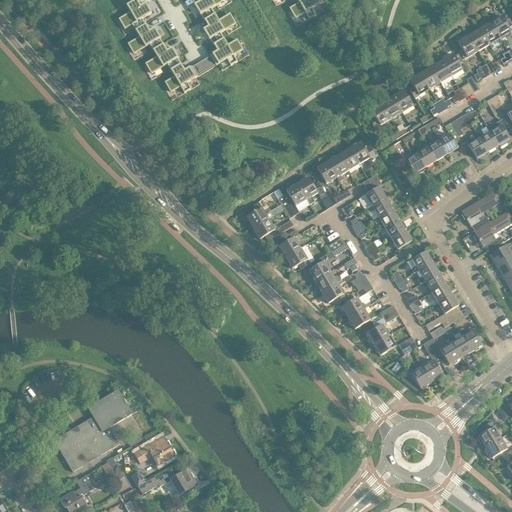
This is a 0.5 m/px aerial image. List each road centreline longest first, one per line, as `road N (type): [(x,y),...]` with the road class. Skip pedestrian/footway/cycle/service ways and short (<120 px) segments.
road 1 (secondary): [(396,430),(18,41)]
road 2 (residential): [(511,359),(437,235)]
